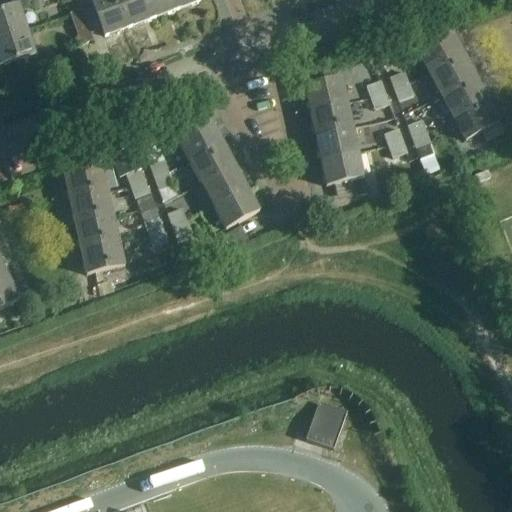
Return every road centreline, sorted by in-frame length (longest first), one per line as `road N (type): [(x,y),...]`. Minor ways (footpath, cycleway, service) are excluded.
road 1 (residential): [(210,61),(279,198),(304,191),(269,39)]
road 2 (unclassified): [(0,141),(210,61)]
